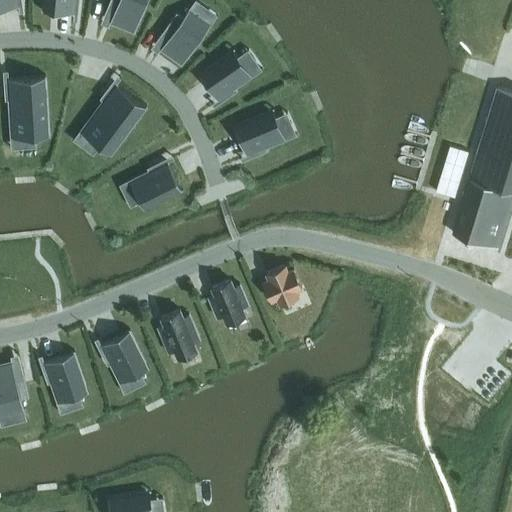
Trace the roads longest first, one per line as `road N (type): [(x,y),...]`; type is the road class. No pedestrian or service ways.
road 1 (residential): [(0,337),(59,322),(267,237),(390,260),(511,310)]
road 2 (residential): [(219,192),(195,128),(152,75),(77,44),(0,42)]
